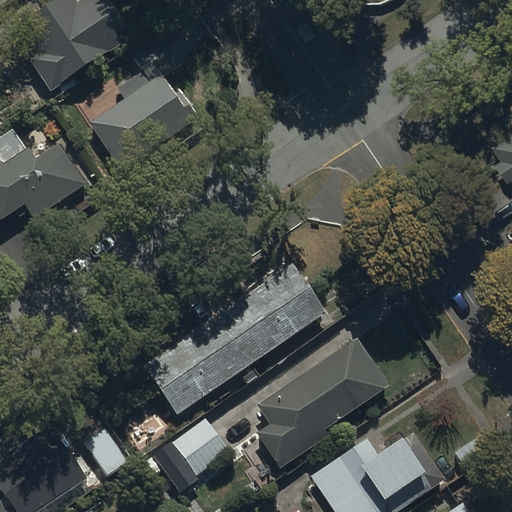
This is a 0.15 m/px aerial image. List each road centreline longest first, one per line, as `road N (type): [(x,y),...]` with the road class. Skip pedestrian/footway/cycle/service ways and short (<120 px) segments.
road 1 (residential): [(0,351),(350,114)]
road 2 (residential): [(511,352),(350,114)]
road 3 (residential): [(350,114),(511,5)]
road 4 (residential): [(350,114),(272,0)]
